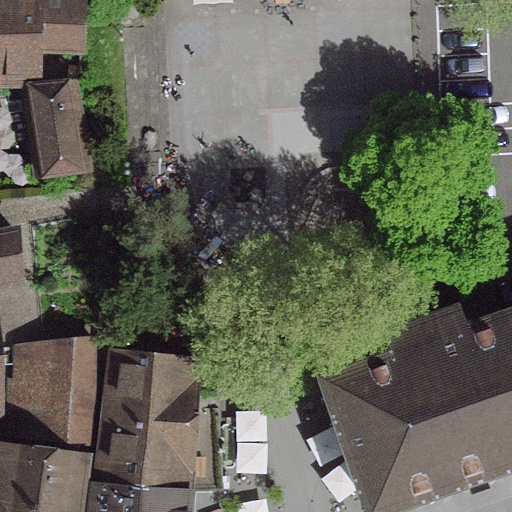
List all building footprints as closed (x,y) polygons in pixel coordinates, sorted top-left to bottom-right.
[(0,0),(0,75),(40,75),(42,0),(0,0)] [(55,0),(54,28),(79,29),(79,0),(55,0)] [(73,83),(21,90),(33,179),(86,172),(73,83)] [(0,232),(0,284),(13,281),(10,231),(0,232)] [(369,511),(511,462),(511,318),(462,336),(453,309),(398,328),(408,355),(325,383),(369,511)] [(9,380),(7,415),(5,435),(10,436),(11,431),(88,442),(93,390),(94,341),(15,349),(14,380),(9,380)] [(117,349),(110,422),(101,484),(186,491),(195,358),(117,349)] [(0,511),(74,511),(81,465),(0,455),(0,511)] [(101,484),(100,484),(97,511),(184,511),(186,491),(101,484)]
